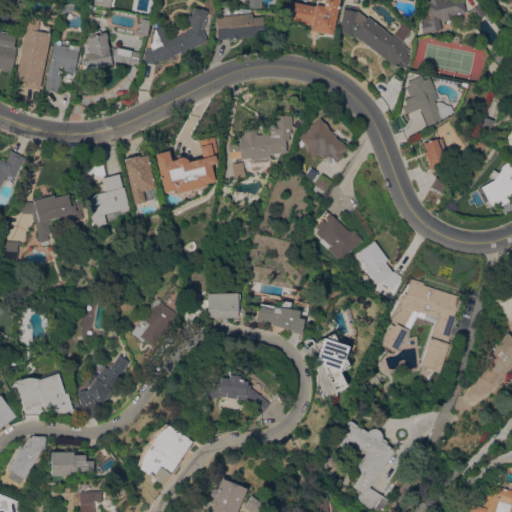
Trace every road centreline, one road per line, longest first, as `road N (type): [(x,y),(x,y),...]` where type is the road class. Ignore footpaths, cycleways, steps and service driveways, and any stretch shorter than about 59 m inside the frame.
road 1 (residential): [(491,245),(434,230),(412,205),(368,108),(315,70),(246,66),(124,125),(81,134),(0,117)]
road 2 (residential): [(278,431),(308,396),(306,375),(293,354),(249,327),(179,346),(130,415),(105,429),(20,428),(0,443)]
road 3 (residential): [(155,511),(213,444),(278,431)]
